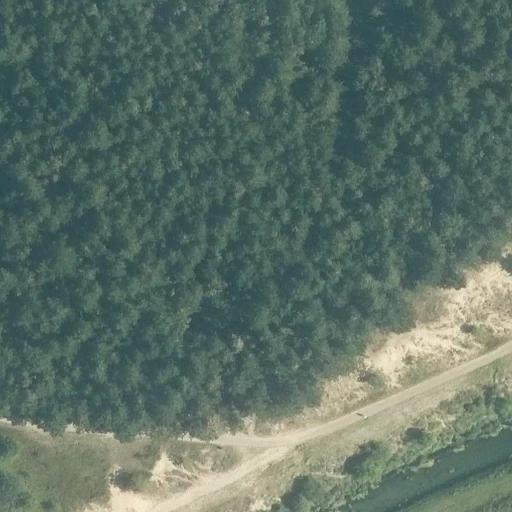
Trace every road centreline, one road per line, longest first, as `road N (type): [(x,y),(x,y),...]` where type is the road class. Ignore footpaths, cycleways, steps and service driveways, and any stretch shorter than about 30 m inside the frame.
road 1 (track): [(0,412),(291,442)]
road 2 (track): [(291,442),(511,343)]
road 3 (track): [(168,511),(291,442)]
